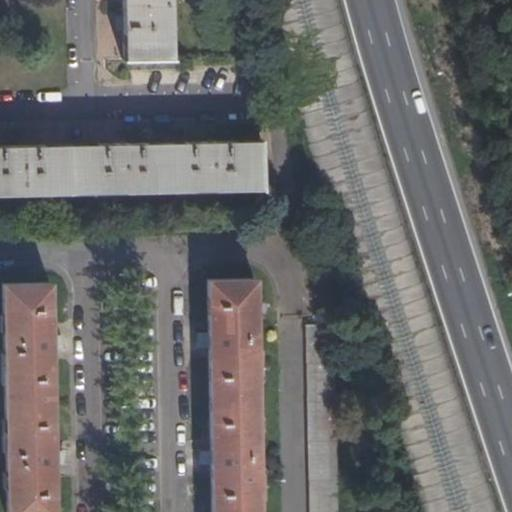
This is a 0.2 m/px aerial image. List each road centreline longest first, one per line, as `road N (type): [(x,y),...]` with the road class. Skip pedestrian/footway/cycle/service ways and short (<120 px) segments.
road 1 (motorway): [(295,0),(456,511)]
road 2 (motorway): [(511,444),(373,0)]
